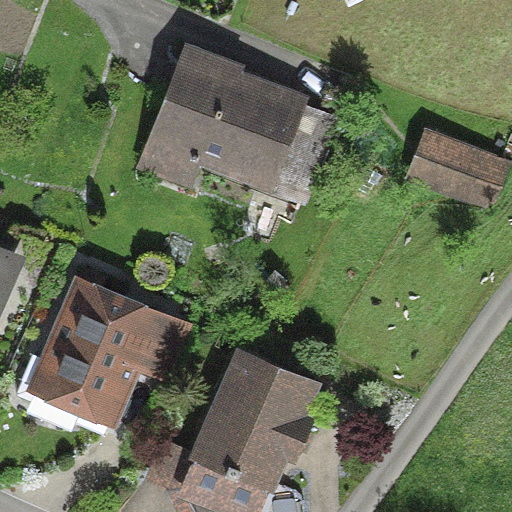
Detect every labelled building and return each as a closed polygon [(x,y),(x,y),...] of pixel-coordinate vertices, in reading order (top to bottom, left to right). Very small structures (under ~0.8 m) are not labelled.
[(305,199),(335,120),(236,81),(238,70),(216,62),(210,77),(181,66),(141,170),(185,187),(196,158),(305,199)] [(475,158),(428,140),(413,178),(460,197),(475,158)] [(0,286),(11,261),(0,255),(0,286)] [(33,388),(107,420),(150,318),(95,295),(101,281),(79,272),(73,286),(76,287),(33,388)] [(193,456),(192,457),(178,491),(188,511),(247,511),(249,511),(260,486),(265,488),(280,454),(289,458),(303,424),(295,421),(310,387),(236,355),(193,456)]
